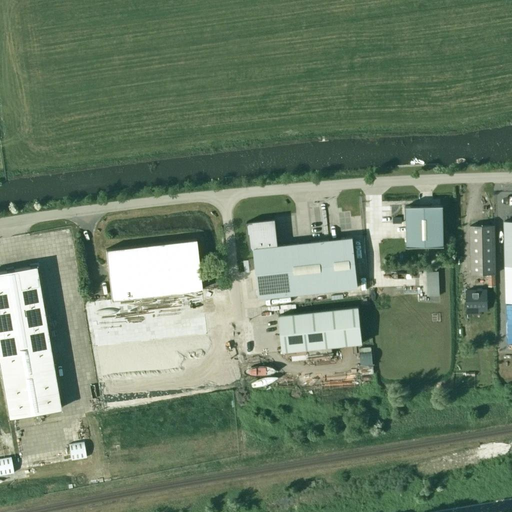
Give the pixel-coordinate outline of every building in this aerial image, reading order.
[(443,205),(405,205),(406,246),(444,245),(443,205)] [(259,298),(332,290),(327,240),(274,246),(271,221),(246,224),(249,248),(253,248),(259,298)] [(470,274),(495,273),(494,225),(469,225),(470,274)] [(327,240),(332,290),(358,287),(352,237),(327,240)] [(195,239),(105,249),(111,299),(201,289),(195,239)] [(36,266),(0,271),(0,371),(8,417),(60,408),(36,266)] [(426,287),(436,287),(436,271),(425,271),(426,287)] [(486,289),(466,290),(466,318),(467,318),(467,308),(477,308),(478,310),(487,310),(486,289)] [(362,343),(358,307),(329,310),(333,346),(362,343)] [(283,352),(333,346),(329,310),(279,315),(283,352)] [(250,374),(266,374),(266,366),(251,366),(250,374)] [(0,474),(13,472),(11,457),(0,458),(0,474)]
